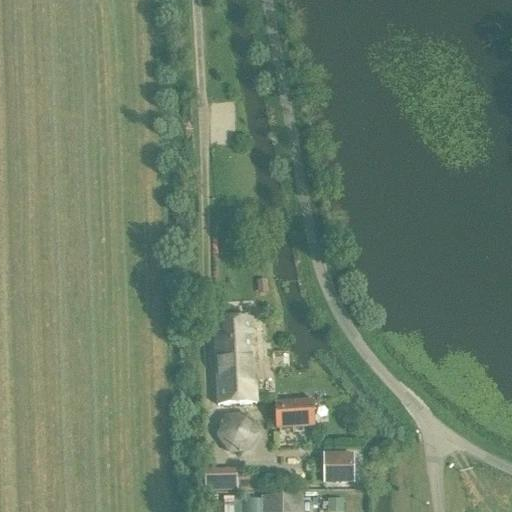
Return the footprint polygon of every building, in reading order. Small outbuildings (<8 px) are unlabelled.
[(219,405),(257,403),(253,320),(214,322),(219,405)] [(277,429),(315,427),(314,402),(275,404),(277,429)] [(228,455),(251,454),(260,435),(249,417),(225,419),(217,437),(228,455)] [(325,487),(354,486),(353,456),(324,457),(325,487)] [(256,477),(237,477),(237,491),(256,491),(256,477)] [(262,498),(262,511),(302,511),(303,498),(262,498)] [(328,501),(327,511),(343,511),(343,501),(328,501)]
